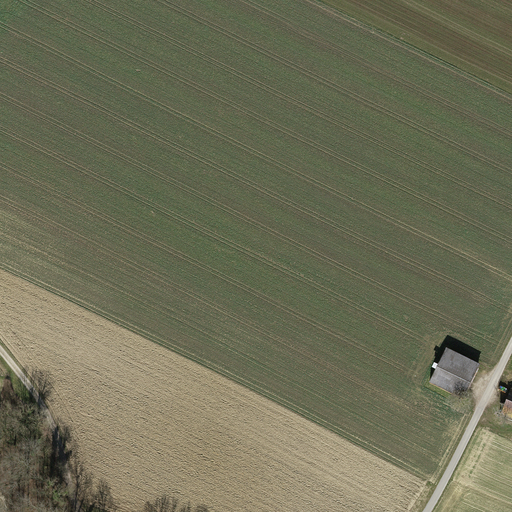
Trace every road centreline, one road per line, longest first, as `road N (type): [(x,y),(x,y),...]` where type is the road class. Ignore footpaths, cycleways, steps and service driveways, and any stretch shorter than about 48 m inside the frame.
road 1 (unclassified): [(428,511),(511,342)]
road 2 (track): [(78,511),(52,424),(0,351)]
